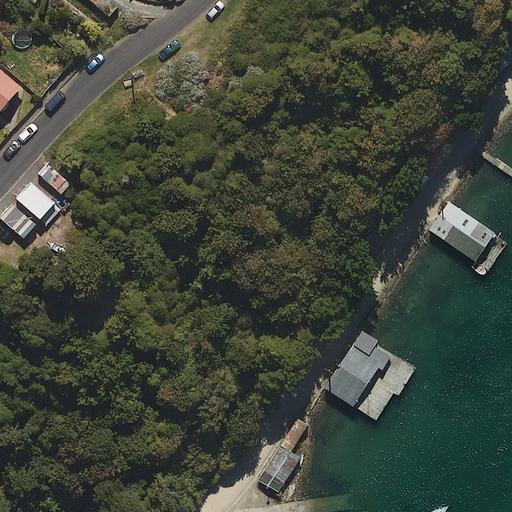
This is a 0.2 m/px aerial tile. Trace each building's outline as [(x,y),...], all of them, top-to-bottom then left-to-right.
[(0,106),(18,86),(0,69),(0,106)] [(72,179),(50,158),(37,172),(59,192),(72,179)] [(54,202),(31,181),(16,199),(39,219),(54,202)] [(496,234),(448,200),(426,230),(475,264),(496,234)] [(34,224),(13,203),(0,216),(0,217),(21,238),(34,224)] [(356,329),(320,385),(354,407),(380,366),(384,368),(392,356),(373,344),(375,341),(356,329)] [(259,478),(281,492),(303,458),(291,450),(308,424),(298,418),(259,478)]
